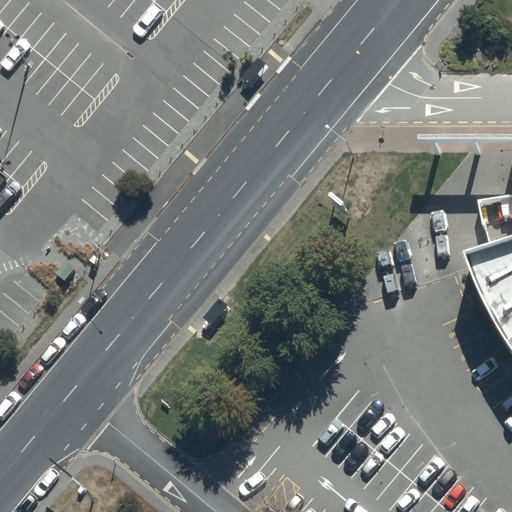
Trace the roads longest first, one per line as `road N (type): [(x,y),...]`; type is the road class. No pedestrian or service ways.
road 1 (tertiary): [(70,394),(406,0)]
road 2 (unclassified): [(70,394),(215,511)]
